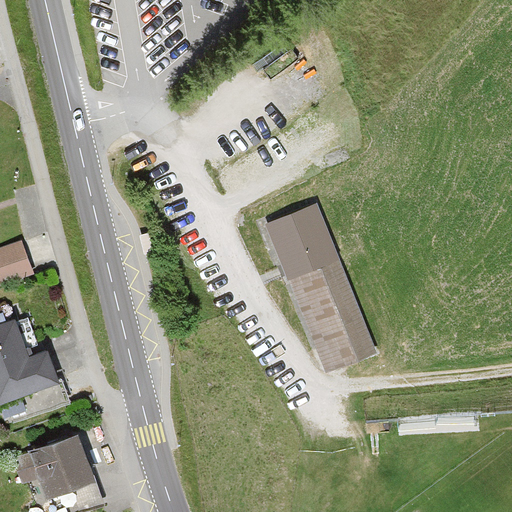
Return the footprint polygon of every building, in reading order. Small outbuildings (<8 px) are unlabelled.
[(375,351),(316,202),(265,224),(327,372),(375,351)] [(147,231),(138,232),(142,251),(151,249),(147,231)] [(0,247),(0,285),(29,272),(14,241),(0,247)] [(0,323),(0,404),(52,385),(38,348),(37,347),(19,353),(17,347),(7,321),(0,323)] [(68,408),(58,383),(52,385),(0,404),(0,410),(8,430),(68,408)] [(23,448),(40,499),(87,482),(79,459),(70,432),(23,448)]
